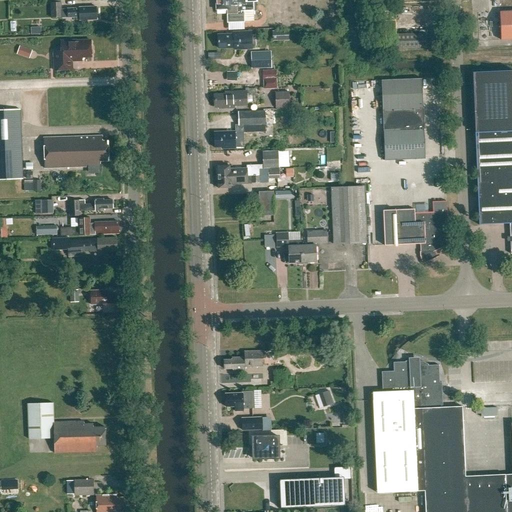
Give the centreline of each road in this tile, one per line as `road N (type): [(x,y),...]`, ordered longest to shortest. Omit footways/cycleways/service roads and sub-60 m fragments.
road 1 (unclassified): [(144,511),(124,0)]
road 2 (secondary): [(198,312),(186,0)]
road 3 (unclassified): [(466,300),(453,0)]
road 4 (unclassified): [(198,312),(466,300)]
road 5 (secondary): [(206,511),(198,312)]
